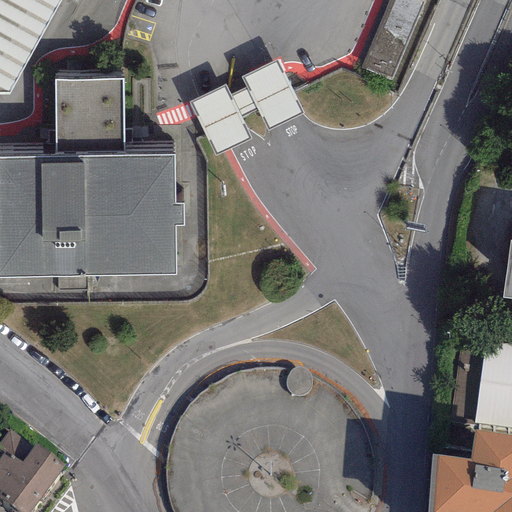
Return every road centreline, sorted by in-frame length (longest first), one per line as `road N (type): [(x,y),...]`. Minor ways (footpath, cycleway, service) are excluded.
road 1 (primary): [(344,248),(308,294),(195,345),(160,370),(126,421),(114,479)]
road 2 (primary): [(404,511),(411,370),(439,181)]
road 3 (motorway): [(453,0),(344,248)]
road 4 (motorway): [(439,181),(456,86),(492,0)]
road 5 (unclassified): [(439,181),(511,33)]
road 6 (residential): [(0,364),(114,479)]
